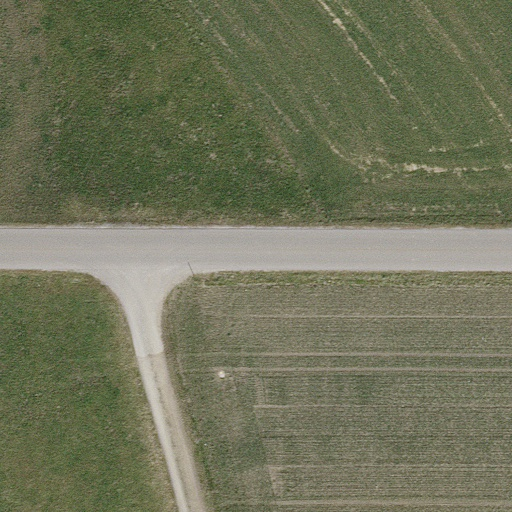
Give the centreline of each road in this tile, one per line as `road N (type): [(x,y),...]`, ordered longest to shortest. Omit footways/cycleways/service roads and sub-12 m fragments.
road 1 (tertiary): [(0,246),(511,246)]
road 2 (track): [(192,511),(126,246)]
